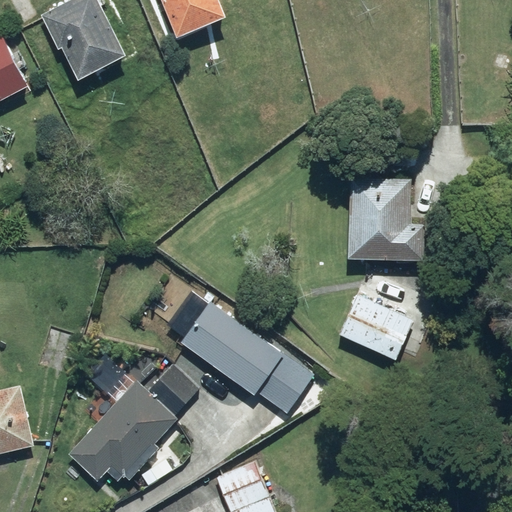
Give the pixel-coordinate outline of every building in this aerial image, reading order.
[(132,46),(106,0),(67,0),(46,12),(81,74),(132,46)] [(226,13),(219,0),(161,0),(178,35),(226,13)] [(7,30),(0,33),(0,99),(35,81),(7,30)] [(0,166),(3,164),(31,145),(20,128),(0,142),(0,150),(1,152),(0,151),(0,166)] [(410,179),(351,177),(348,256),(423,258),(424,224),(408,224),(410,179)] [(379,280),(373,293),(360,287),(340,329),(400,357),(426,302),(411,295),(379,280)] [(285,344),(215,297),(189,336),(259,383),(285,344)] [(202,387),(175,361),(161,376),(188,401),(202,387)] [(182,412),(141,375),(72,449),(103,477),(118,461),(128,471),(182,412)] [(0,386),(0,447),(38,438),(24,380),(0,386)] [(278,511),(282,510),(260,460),(224,476),(239,511),(278,511)]
